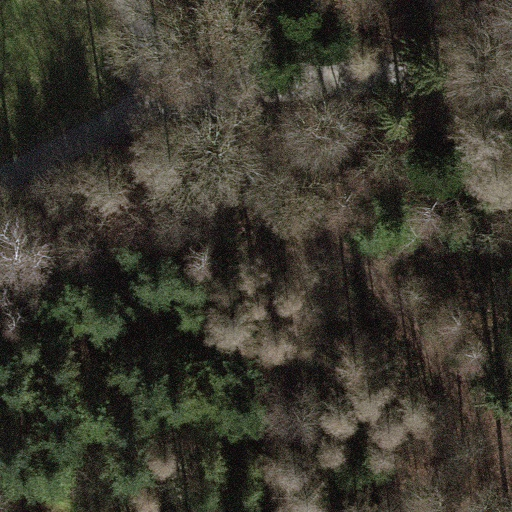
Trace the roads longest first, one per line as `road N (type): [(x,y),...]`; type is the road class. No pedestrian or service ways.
road 1 (track): [(511,82),(356,75),(199,98)]
road 2 (track): [(0,183),(126,120),(199,98)]
road 3 (track): [(124,0),(199,98)]
